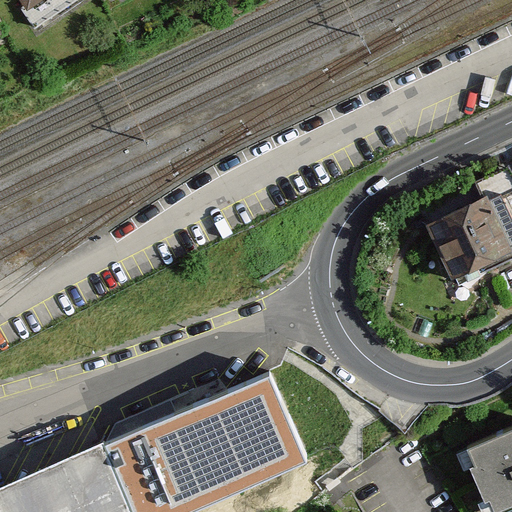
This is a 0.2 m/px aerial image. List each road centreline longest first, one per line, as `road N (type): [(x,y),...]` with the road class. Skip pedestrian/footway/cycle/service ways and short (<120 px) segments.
road 1 (unknown): [(0,292),(108,230),(511,40)]
road 2 (unclassified): [(336,295),(0,418)]
road 3 (tertiary): [(511,125),(365,204),(335,255),(336,295)]
road 4 (tertiary): [(336,295),(344,327),(364,356),(394,378),(432,388),(475,383),(511,364)]
